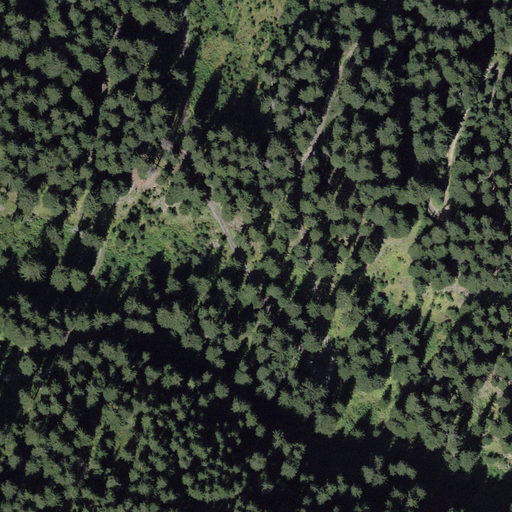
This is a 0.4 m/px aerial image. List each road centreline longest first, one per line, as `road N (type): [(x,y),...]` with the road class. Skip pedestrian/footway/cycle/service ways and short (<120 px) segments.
road 1 (track): [(382,0),(294,159),(306,264),(324,320),(325,374),(291,359),(177,136),(175,0)]
road 2 (track): [(125,0),(78,153),(105,221),(44,367),(0,371)]
